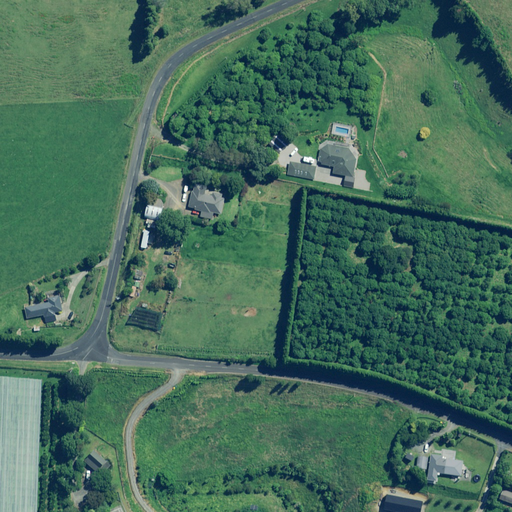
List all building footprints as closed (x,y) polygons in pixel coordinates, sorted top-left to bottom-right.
[(350,148),(329,144),(320,149),(317,163),(334,166),(333,173),(353,176),(356,158),(350,148)] [(316,166),(290,162),(288,175),(314,179),(316,166)] [(214,212),(222,214),(226,198),(222,197),(222,193),(214,191),(213,195),(205,193),(207,185),(196,183),(194,190),(193,190),(189,207),(202,210),(201,216),(212,218),(214,212)] [(146,223),(156,225),(158,218),(160,218),(165,195),(151,192),(145,216),(148,216),(146,223)] [(63,310),(60,295),(49,298),(50,302),(25,307),(27,318),(44,314),(46,322),(57,320),(55,312),(63,310)] [(38,511),(43,378),(0,376),(0,511),(38,511)] [(85,461),(98,472),(107,461),(94,450),(85,461)] [(444,456),(432,454),(429,475),(440,476),(441,473),(462,475),(463,461),(443,459),(444,456)] [(428,457),(419,456),(417,468),(427,469),(428,457)] [(511,492),(503,489),(500,498),(511,502),(511,492)]
